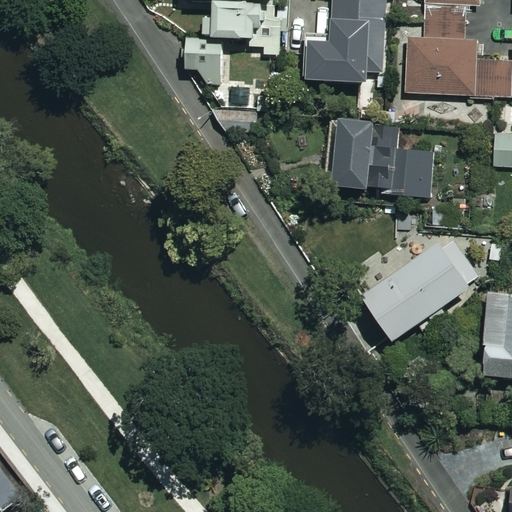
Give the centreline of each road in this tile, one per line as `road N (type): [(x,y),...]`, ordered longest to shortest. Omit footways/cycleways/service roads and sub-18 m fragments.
road 1 (residential): [(461,511),(126,0)]
road 2 (residential): [(0,403),(82,511)]
